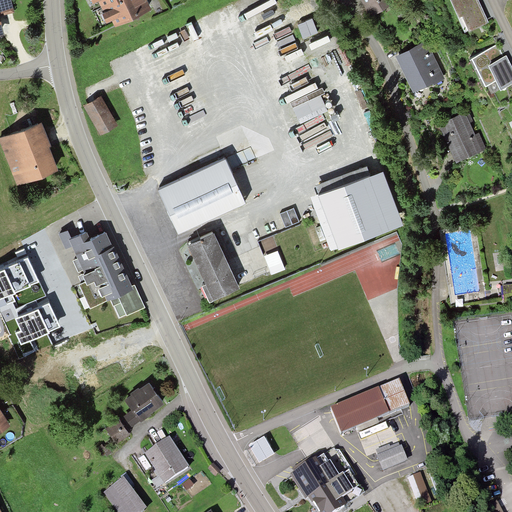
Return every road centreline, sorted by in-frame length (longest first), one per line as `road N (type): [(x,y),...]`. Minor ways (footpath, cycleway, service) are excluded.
road 1 (tertiary): [(58,64),(86,160),(225,445)]
road 2 (residential): [(341,0),(391,84),(431,212),(439,362)]
road 3 (residential): [(225,445),(404,367),(439,362)]
road 4 (residential): [(439,362),(466,434),(510,511)]
